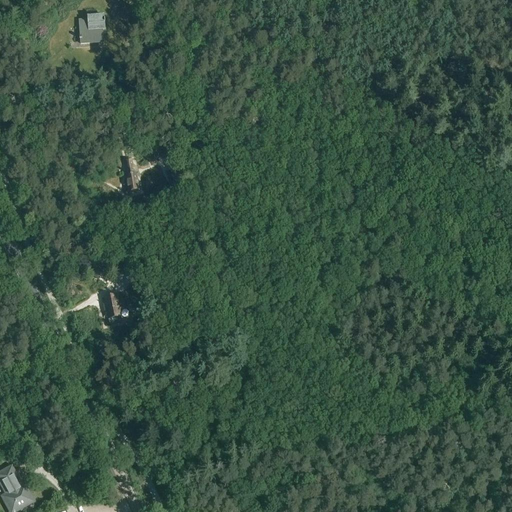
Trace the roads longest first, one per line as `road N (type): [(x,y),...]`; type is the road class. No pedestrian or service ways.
road 1 (secondary): [(137,511),(0,224)]
road 2 (track): [(0,131),(66,129),(191,148)]
